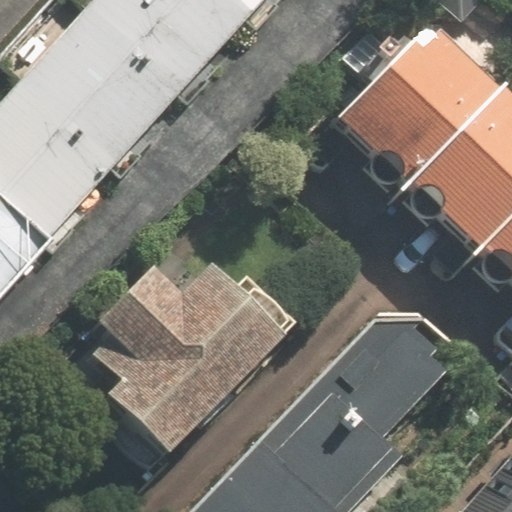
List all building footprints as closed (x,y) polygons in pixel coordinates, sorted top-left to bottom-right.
[(0,284),(264,0),(86,0),(0,93),(0,284)] [(456,36),(484,0),(410,0),(456,36)] [(494,98),(416,29),(320,136),(398,205),(494,98)] [(511,235),(511,114),(494,98),(398,205),(477,275),(511,235)] [(511,235),(477,275),(511,306),(511,235)] [(171,303),(147,278),(88,334),(99,354),(83,369),(111,398),(101,407),(157,465),(276,351),(201,274),(171,303)] [(371,335),(204,511),(340,511),(383,467),(364,450),(428,381),(418,372),(428,361),(411,345),(421,334),(371,335)] [(511,458),(503,469),(511,477),(511,458)] [(463,511),(511,511),(511,477),(503,469),(463,511)]
